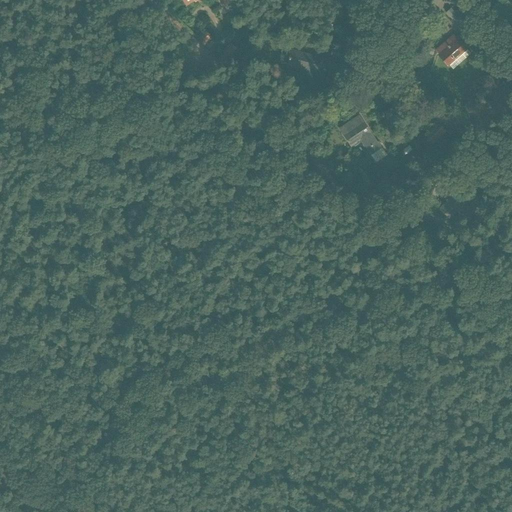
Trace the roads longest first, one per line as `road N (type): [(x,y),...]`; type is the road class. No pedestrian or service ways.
road 1 (track): [(463,291),(148,0)]
road 2 (unclassified): [(298,140),(436,0)]
road 3 (track): [(394,231),(417,219),(455,231),(473,274),(463,291)]
